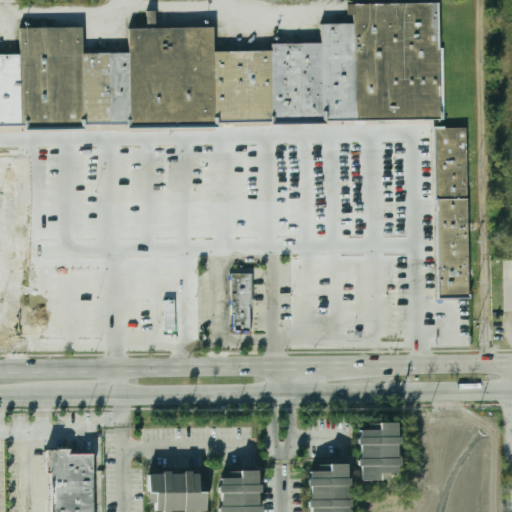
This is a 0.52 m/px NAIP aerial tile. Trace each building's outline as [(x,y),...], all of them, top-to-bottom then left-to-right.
[(439,120),(326,121),(326,124),(271,125),(271,122),(216,123),(217,128),(126,129),(126,124),(84,124),(84,130),(24,130),(24,126),(0,126),(0,55),(20,55),(19,28),(82,27),(82,54),(129,53),(128,28),(214,27),(214,52),(272,51),(272,44),(321,43),(320,24),(354,23),(354,15),(346,15),(346,4),(437,3),(439,120)] [(155,11),(147,11),(147,24),(155,24),(155,11)] [(118,153),(118,130),(126,130),(126,125),(117,125),(117,130),(95,129),(95,125),(85,125),(85,130),(94,130),(94,144),(85,144),(85,153),(118,153)] [(433,129),(466,128),(472,297),(439,298),(433,129)] [(233,273),(253,273),(253,306),(251,306),(251,330),(233,330),(233,273)] [(165,300),(177,300),(177,330),(165,330),(165,300)] [(357,480),(397,480),(397,423),(376,422),(376,430),(357,430),(357,480)] [(51,511),(92,511),(92,454),(69,455),(69,451),(45,451),(45,474),(51,474),(51,511)] [(347,511),(347,464),(326,464),(326,471),(307,471),(307,511),(347,511)] [(258,511),(258,470),(237,471),(237,478),(218,478),(217,511),(258,511)] [(153,511),(204,511),(204,482),(197,482),(197,472),(146,473),(146,494),(152,494),(153,511)]
